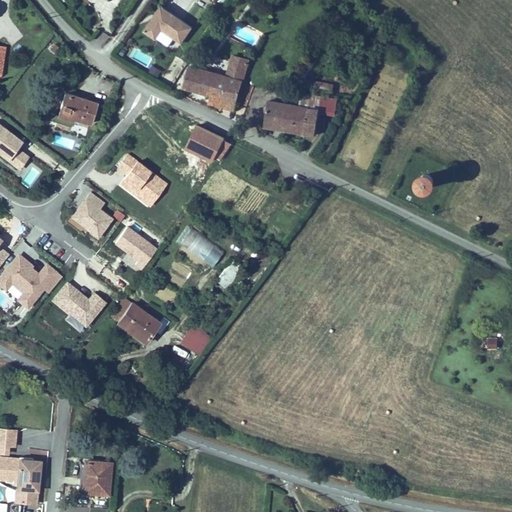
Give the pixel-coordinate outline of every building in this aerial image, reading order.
[(194,26),(161,4),(143,31),(155,40),(162,30),(182,43),(194,26)] [(246,71),(249,59),(233,54),(230,66),(246,71)] [(235,108),(246,71),(230,66),(227,76),(189,65),(182,88),(198,92),(207,95),(206,100),(235,108)] [(158,76),(161,70),(152,66),(149,72),(158,76)] [(307,88),(330,92),(332,81),(308,78),(307,88)] [(92,95),(68,88),(60,113),(76,118),(77,114),(94,119),(101,98),(92,95)] [(269,100),(264,126),(291,131),(315,135),(319,113),(336,116),(339,99),(302,93),(299,106),(269,100)] [(72,123),(70,132),(86,135),(88,126),(72,123)] [(16,147),(21,140),(0,124),(0,154),(7,159),(8,158),(19,166),(27,155),(16,147)] [(226,137),(196,124),(185,149),(215,162),(226,137)] [(71,150),(75,141),(55,134),(51,143),(71,150)] [(149,208),(168,184),(126,152),(111,172),(122,180),(118,185),(149,208)] [(420,176),(418,178),(417,180),(417,182),(418,185),(420,187),(422,188),(424,189),(426,189),(429,188),(431,187),(432,185),(433,183),(433,180),(433,178),(431,176),(429,174),(427,173),(424,173),(422,174),(420,176)] [(99,237),(113,218),(100,209),(105,203),(91,193),(73,217),(99,237)] [(116,210),(112,218),(121,222),(125,214),(116,210)] [(157,248),(127,227),(116,243),(139,260),(136,264),(142,268),(157,248)] [(215,265),(224,247),(184,228),(175,246),(215,265)] [(0,246),(0,241),(2,240),(0,237),(0,265),(9,254),(0,246)] [(48,292),(61,276),(46,264),(38,274),(29,267),(28,267),(27,269),(23,266),(26,262),(18,255),(0,276),(0,283),(5,288),(10,281),(23,292),(18,298),(27,306),(43,287),(48,292)] [(224,267),(216,286),(228,290),(235,271),(224,267)] [(23,292),(10,281),(5,288),(18,298),(23,292)] [(65,320),(81,333),(106,303),(94,293),(88,299),(67,282),(51,301),(69,315),(65,320)] [(161,323),(131,302),(117,322),(147,343),(161,323)] [(181,342),(200,355),(211,338),(192,325),(181,342)] [(498,338),(489,338),(489,348),(498,348),(498,338)] [(13,449),(14,434),(0,432),(0,448),(7,449),(13,449)] [(21,505),(36,506),(39,468),(31,467),(32,463),(32,461),(19,460),(18,464),(11,463),(11,461),(0,460),(0,482),(5,483),(5,485),(13,485),(13,484),(16,484),(18,484),(23,490),(21,505)] [(109,467),(85,465),(85,473),(84,495),(107,497),(109,467)]
